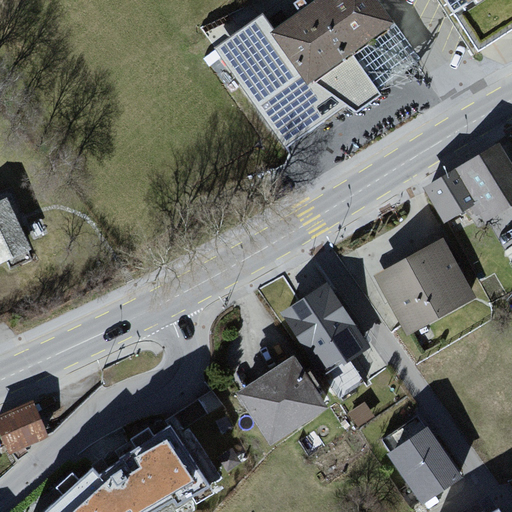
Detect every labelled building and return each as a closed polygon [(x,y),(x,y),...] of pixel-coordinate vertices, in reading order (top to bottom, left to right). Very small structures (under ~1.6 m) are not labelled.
[(384,21),(368,0),(304,0),(262,30),(300,82),(384,21)] [(511,25),(511,0),(441,0),(475,50),(511,25)] [(511,207),(511,161),(500,141),(422,185),(443,221),(476,203),(487,222),(511,207)] [(0,264),(31,249),(3,195),(0,196),(0,264)] [(475,293),(443,236),(378,273),(410,329),(475,293)] [(371,347),(323,279),(278,311),(325,378),(371,347)] [(324,408),(288,353),(232,390),(268,445),(324,408)] [(47,436),(31,398),(0,411),(0,425),(11,451),(47,436)] [(100,441),(28,511),(139,511),(207,475),(165,410),(100,441)] [(459,472),(421,421),(383,449),(421,500),(459,472)] [(499,511),(492,499),(470,511),(499,511)]
